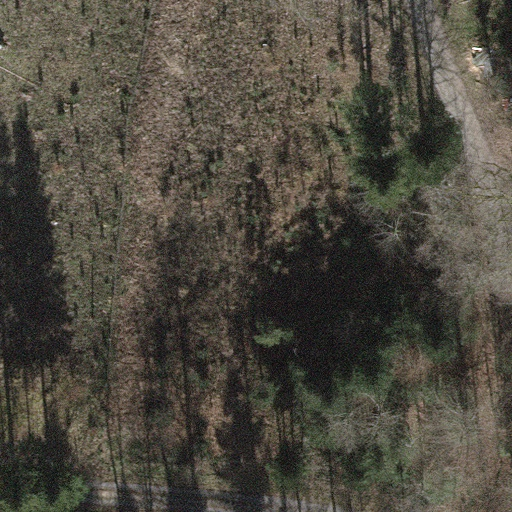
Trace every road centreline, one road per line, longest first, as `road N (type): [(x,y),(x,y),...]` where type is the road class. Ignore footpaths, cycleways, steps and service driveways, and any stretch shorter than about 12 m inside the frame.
road 1 (track): [(0,462),(321,511)]
road 2 (track): [(511,256),(415,0)]
